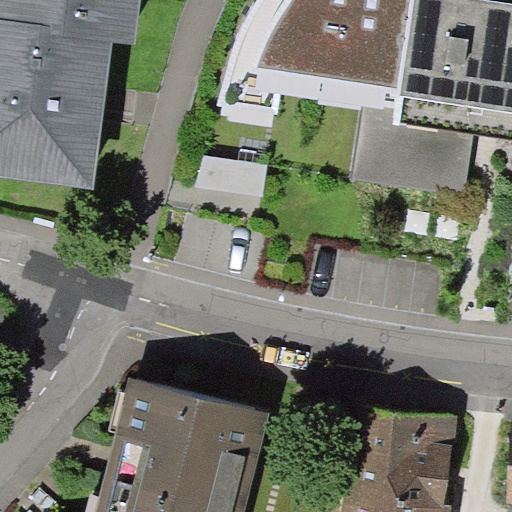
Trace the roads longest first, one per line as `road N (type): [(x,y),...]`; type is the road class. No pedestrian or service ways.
road 1 (residential): [(117,292),(511,354)]
road 2 (residential): [(0,437),(117,292)]
